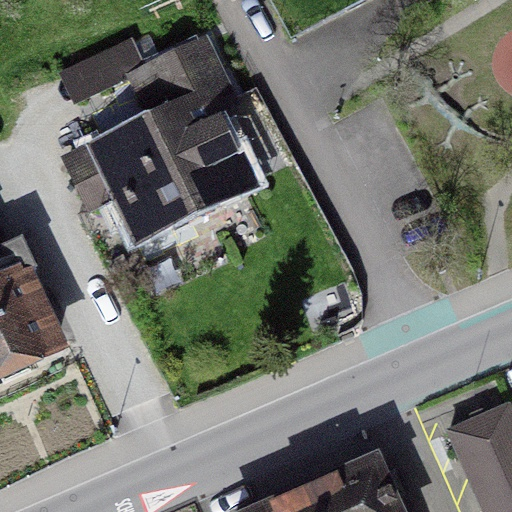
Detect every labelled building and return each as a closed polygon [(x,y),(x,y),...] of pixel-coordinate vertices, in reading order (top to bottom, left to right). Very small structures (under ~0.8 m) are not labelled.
[(149,32),(59,74),(75,108),(127,84),(125,78),(162,60),(149,32)] [(59,159),(88,220),(116,208),(137,253),(262,194),(225,114),(241,107),(209,39),(162,60),(125,78),(127,84),(145,122),(88,149),(87,146),(59,159)] [(10,250),(0,228),(0,388),(71,356),(34,277),(38,275),(24,244),(10,250)] [(511,511),(511,406),(511,405),(445,434),(478,511),(511,511)] [(402,511),(378,457),(310,486),(287,496),(248,511),(402,511)]
